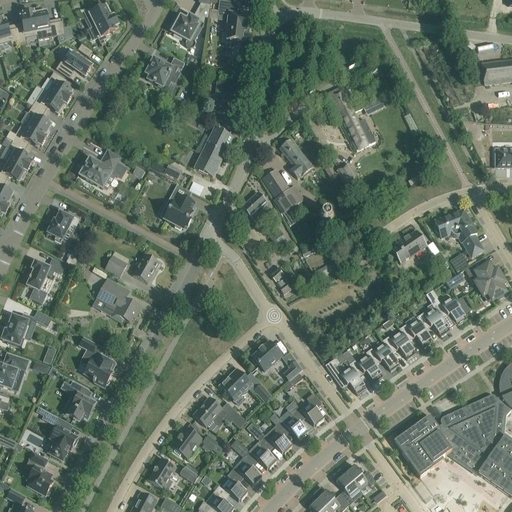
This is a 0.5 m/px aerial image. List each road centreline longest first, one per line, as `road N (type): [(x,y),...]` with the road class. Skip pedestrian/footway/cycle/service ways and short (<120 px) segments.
road 1 (residential): [(209,240),(244,163),(264,46),(280,18),(318,13),(511,40)]
road 2 (residential): [(63,511),(209,240)]
road 3 (residential): [(9,248),(155,0)]
road 4 (residential): [(113,511),(182,405),(274,317)]
road 5 (unclassified): [(357,428),(511,324)]
road 6 (residential): [(357,428),(274,317)]
road 7 (unclassified): [(270,511),(357,428)]
